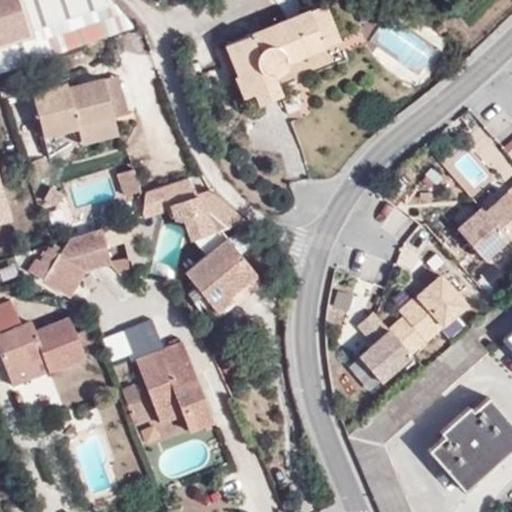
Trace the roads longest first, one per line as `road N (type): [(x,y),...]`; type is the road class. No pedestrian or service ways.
road 1 (residential): [(135,0),(163,40),(186,130),(235,207),(317,255)]
road 2 (residential): [(317,255),(350,185),(404,129),(511,43)]
road 3 (residential): [(360,511),(313,387),(306,302),(317,255)]
